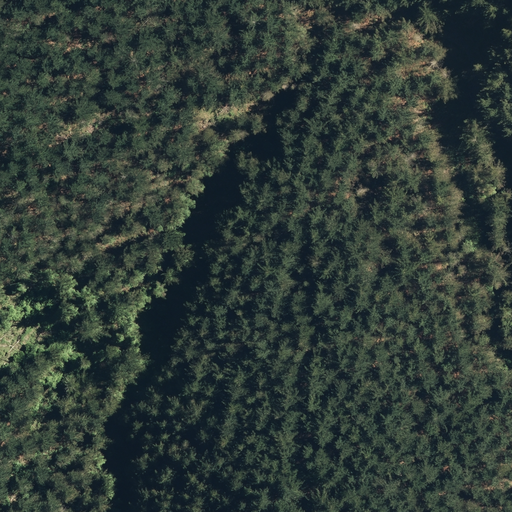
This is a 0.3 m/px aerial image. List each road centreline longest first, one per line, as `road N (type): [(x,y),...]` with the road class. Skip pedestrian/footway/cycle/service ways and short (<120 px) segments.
road 1 (track): [(307,511),(318,324),(314,211),(366,82),(371,0)]
road 2 (track): [(511,122),(440,0)]
